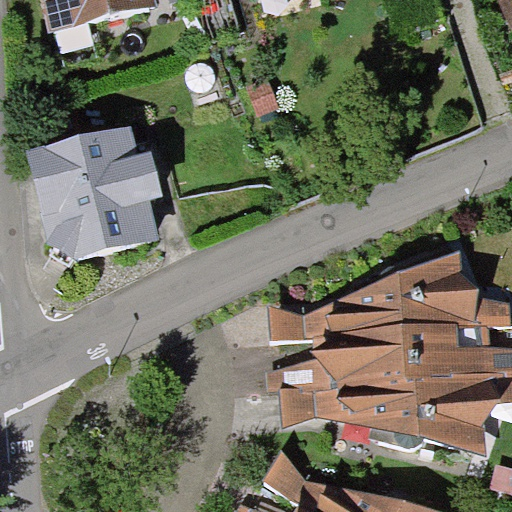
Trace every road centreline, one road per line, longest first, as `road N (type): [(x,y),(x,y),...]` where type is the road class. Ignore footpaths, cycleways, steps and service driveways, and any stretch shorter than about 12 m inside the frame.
road 1 (residential): [(3,382),(408,191),(511,155)]
road 2 (residential): [(207,349),(215,412),(196,474),(168,511)]
road 3 (residential): [(3,382),(11,511)]
